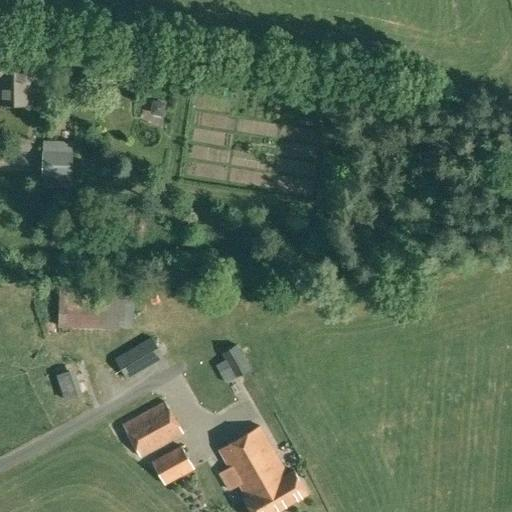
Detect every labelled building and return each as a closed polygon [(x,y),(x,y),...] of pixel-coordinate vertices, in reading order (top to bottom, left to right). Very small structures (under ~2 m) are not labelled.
[(23,74),(23,43),(0,42),(0,104),(28,105),(28,92),(31,91),(31,74),(23,74)] [(166,78),(169,54),(116,47),(113,72),(166,78)] [(150,113),(162,115),(164,103),(152,101),(150,113)] [(71,190),(73,154),(42,153),(41,189),(71,190)] [(121,295),(121,322),(134,322),(133,295),(121,295)] [(127,378),(163,357),(151,337),(115,359),(127,378)] [(236,377),(251,368),(237,344),(221,353),(236,377)] [(65,401),(83,395),(74,368),(56,374),(65,401)] [(140,456),(183,432),(165,401),(123,425),(140,456)] [(287,474),(259,426),(219,449),(229,466),(218,473),(229,491),(240,484),(247,497),(244,499),(251,511),(275,511),(307,494),(294,470),(287,474)] [(96,430),(26,469),(47,508),(117,469),(96,430)] [(165,484),(194,468),(181,446),(152,462),(165,484)]
